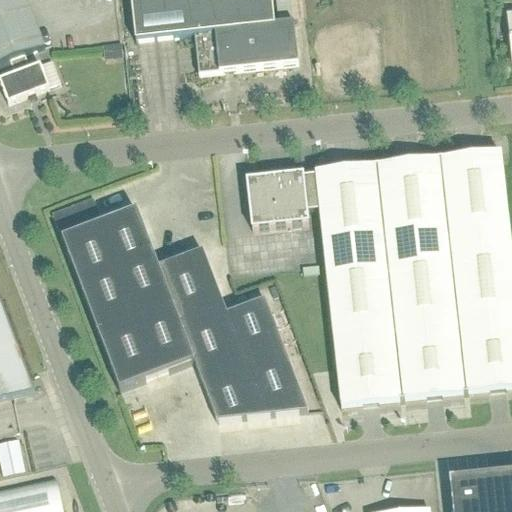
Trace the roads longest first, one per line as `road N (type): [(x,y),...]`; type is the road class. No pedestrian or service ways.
road 1 (unclassified): [(0,176),(33,164),(511,112)]
road 2 (unclassified): [(109,496),(151,480),(511,441)]
road 3 (unclassified): [(109,496),(0,210)]
